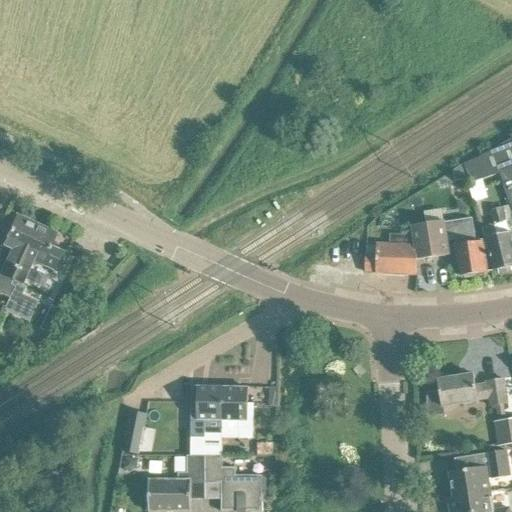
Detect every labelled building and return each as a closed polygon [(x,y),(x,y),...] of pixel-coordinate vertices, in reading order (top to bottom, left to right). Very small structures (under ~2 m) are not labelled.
[(511,138),(496,147),(480,157),(467,163),(473,182),(501,173),(511,204),(511,138)] [(498,234),(487,236),(495,271),(511,266),(511,237),(511,232),(511,231),(511,206),(511,205),(491,210),(498,234)] [(400,208),(388,215),(393,224),(405,218),(400,208)] [(16,216),(2,246),(10,250),(0,272),(0,293),(9,297),(16,283),(17,281),(11,278),(36,225),(16,216)] [(449,255),(447,240),(456,239),(461,276),(487,272),(483,242),(477,243),(473,218),(458,220),(445,222),(445,220),(444,220),(426,223),(412,225),(412,227),(414,234),(415,234),(416,247),(418,247),(417,258),(449,255)] [(39,302),(21,293),(24,287),(21,285),(33,260),(53,270),(61,252),(49,247),(55,234),(36,225),(11,278),(17,281),(16,283),(9,297),(4,309),(30,321),(39,302)] [(417,274),(417,258),(418,247),(416,247),(415,234),(414,234),(390,234),(389,243),(376,242),(375,254),(366,253),(365,272),(417,274)] [(444,415),(443,407),(478,401),(478,400),(490,398),(492,406),(508,403),(503,378),(487,381),(488,384),(475,386),(474,374),(438,380),(440,391),(428,393),(428,415),(444,415)] [(206,433),(223,434),(223,387),(198,387),(198,402),(192,402),(192,437),(206,438),(206,433)] [(223,387),(223,434),(240,434),(240,438),(254,438),(254,403),(249,403),(249,388),(223,387)] [(125,446),(124,451),(138,453),(145,417),(130,414),(125,446)] [(511,443),(511,418),(499,420),(495,421),(498,445),(511,443)] [(450,472),(454,497),(490,492),(488,479),(510,476),(506,450),(455,458),(457,471),(450,472)] [(206,483),(206,455),(187,455),(187,473),(179,473),(179,479),(149,480),(149,511),(192,511),(192,483),(206,483)] [(223,455),(206,455),(206,483),(222,483),(222,499),(222,511),(239,511),(246,511),(262,511),(262,493),(266,493),(266,479),(262,479),(262,475),(236,475),(236,467),(223,467),(223,455)] [(122,470),(130,471),(135,468),(137,460),(124,457),(122,470)] [(490,492),(454,497),(448,498),(450,511),(509,511),(509,508),(493,510),(490,492)]
